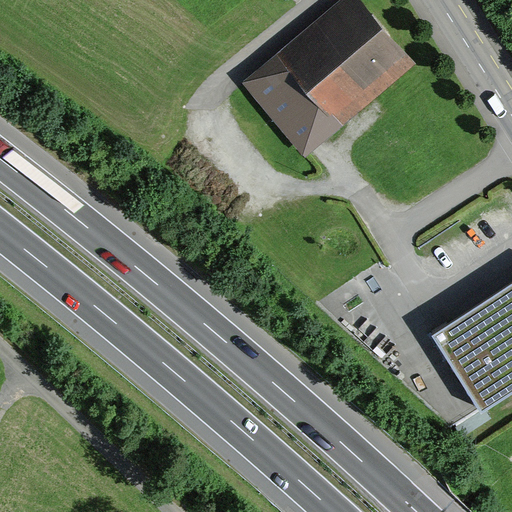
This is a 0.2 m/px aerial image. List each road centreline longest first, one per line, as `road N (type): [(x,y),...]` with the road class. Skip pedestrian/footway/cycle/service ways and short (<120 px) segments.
road 1 (motorway): [(417,511),(229,345),(0,161)]
road 2 (motorway): [(0,234),(333,511)]
road 3 (secondary): [(511,116),(439,0)]
